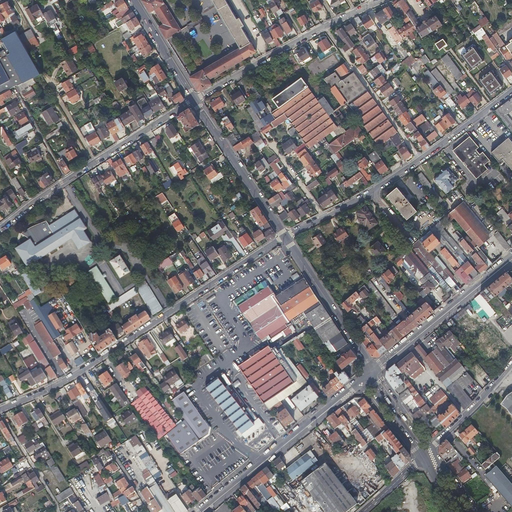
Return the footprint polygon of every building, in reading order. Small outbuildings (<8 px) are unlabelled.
[(127,7),(124,2),(122,0),(117,0),(113,3),(118,11),(125,7),(127,7)] [(161,0),(142,0),(149,12),(154,9),(164,24),(159,27),(166,39),(180,30),(161,0)] [(212,0),(240,48),(190,77),(197,89),(201,90),(212,84),(209,79),(256,52),(241,27),(243,26),(239,18),(237,19),(225,0),(212,0)] [(279,9),(278,8),(277,6),(280,4),(277,0),(270,0),(272,2),(268,5),(276,17),(278,16),(275,11),(279,9)] [(322,8),(318,0),(317,0),(315,0),(316,1),(310,5),(314,12),(322,8)] [(411,23),(416,30),(422,38),(442,25),(435,16),(420,26),(403,0),(401,0),(400,1),(399,0),(395,0),(396,1),(393,3),(400,15),(404,12),(410,20),(411,23)] [(2,4),(6,11),(9,16),(13,13),(7,2),(2,4)] [(111,2),(100,8),(103,12),(113,5),(111,2)] [(38,5),(37,5),(27,10),(33,21),(37,19),(39,22),(45,19),(39,7),(38,6),(38,5)] [(388,7),(383,10),(388,18),(389,19),(394,16),(388,7)] [(57,17),(55,13),(53,9),(44,14),(48,22),(57,17)] [(388,18),(383,10),(375,15),(380,23),(388,18)] [(489,22),(485,16),(481,10),(479,10),(485,18),(479,22),(482,27),(489,22)] [(123,23),(135,16),(132,12),(120,19),(123,23)] [(406,23),(410,20),(404,12),(400,15),(406,23)] [(310,20),(308,17),(306,14),(304,15),(297,19),(301,26),(308,22),(308,21),(310,20)] [(13,23),(15,27),(20,24),(15,16),(10,18),(13,23)] [(135,16),(123,23),(132,36),(137,33),(134,27),(139,24),(135,16)] [(361,21),(363,25),(366,29),(374,24),(369,16),(361,21)] [(99,36),(102,34),(104,33),(95,17),(90,20),(99,36)] [(287,33),(290,32),(292,31),(284,17),(280,20),(287,33)] [(360,27),(363,25),(361,21),(358,17),(354,18),(360,27)] [(199,18),(188,24),(190,27),(201,21),(199,18)] [(495,30),(497,32),(498,35),(511,25),(511,18),(495,30)] [(402,39),(416,30),(411,23),(400,30),(396,24),(393,26),(394,27),(402,39)] [(342,28),(343,30),(345,33),(346,32),(348,35),(349,34),(351,36),(356,32),(351,24),(345,28),(344,26),(342,28)] [(270,31),(270,30),(269,31),(270,32),(272,34),(270,35),(273,40),(277,47),(280,45),(276,38),(283,34),(279,26),(270,31)] [(402,40),(402,39),(394,27),(388,30),(397,44),(402,40)] [(18,36),(22,43),(34,36),(30,29),(18,36)] [(342,40),(345,39),(347,37),(341,29),(336,32),(340,37),(342,40)] [(6,36),(4,38),(1,39),(3,42),(4,41),(7,47),(10,53),(7,54),(0,58),(0,94),(16,86),(17,86),(32,78),(40,74),(27,51),(22,43),(18,36),(15,31),(6,36)] [(270,35),(268,31),(267,32),(267,33),(263,35),(268,43),(273,40),(270,35)] [(510,58),(511,56),(511,54),(505,45),(498,35),(497,32),(492,35),(493,36),(490,38),(497,49),(500,47),(501,48),(500,49),(506,58),(509,57),(510,58)] [(493,60),(491,57),(474,33),(469,37),(505,90),(511,86),(505,78),(500,71),(493,60)] [(132,40),(136,46),(145,40),(142,36),(141,37),(140,35),(132,40)] [(34,36),(22,43),(27,51),(39,44),(34,36)] [(371,36),(363,41),(364,43),(367,48),(375,43),(371,36)] [(323,52),(327,49),(331,47),(326,38),(317,44),(323,52)] [(445,38),(436,42),(440,50),(448,45),(445,38)] [(145,40),(136,46),(138,49),(139,50),(148,45),(145,40)] [(1,43),(7,54),(10,53),(7,47),(4,41),(3,42),(1,43)] [(352,42),(350,44),(348,45),(347,44),(345,45),(341,46),(345,52),(354,46),(352,42)] [(77,44),(68,50),(72,56),(81,50),(77,44)] [(92,44),(87,47),(91,54),(96,51),(92,44)] [(448,51),(449,52),(457,46),(456,44),(448,51)] [(148,45),(139,50),(143,56),(151,51),(148,45)] [(449,52),(451,55),(453,57),(462,50),(458,45),(457,46),(449,52)] [(472,70),(485,60),(475,46),(461,56),(472,70)] [(353,51),(357,56),(362,52),(359,47),(353,51)] [(310,57),(307,52),(304,48),(294,55),(299,63),(310,57)] [(362,52),(357,56),(357,57),(356,58),(358,62),(360,61),(362,64),(368,60),(362,52)] [(381,64),(383,62),(385,61),(379,52),(375,55),(381,64)] [(412,54),(401,63),(406,69),(417,60),(412,54)] [(460,78),(463,75),(448,54),(442,59),(457,80),(460,78)] [(424,64),(427,63),(430,61),(425,56),(419,59),(424,64)] [(69,57),(60,63),(61,64),(63,67),(67,75),(76,70),(69,57)] [(153,73),(155,76),(159,82),(165,78),(156,63),(147,68),(151,74),(153,73)] [(334,70),(335,72),(339,78),(349,73),(343,64),(334,70)] [(376,79),(382,75),(383,75),(377,66),(370,71),(376,79)] [(506,66),(500,71),(505,78),(511,74),(506,66)] [(430,73),(440,86),(445,92),(446,93),(452,89),(436,68),(430,73)] [(147,77),(143,70),(139,72),(138,73),(144,82),(148,79),(149,80),(151,78),(155,76),(153,73),(151,74),(147,77)] [(390,138),(395,134),(397,133),(353,71),(349,73),(339,78),(335,72),(324,80),(331,89),(330,89),(337,99),(342,106),(333,112),(328,105),(322,96),(316,99),(301,79),(289,88),(288,86),(284,89),(285,91),(273,100),(278,107),(275,108),(273,110),(267,102),(265,104),(275,119),(284,113),(287,118),(295,129),(297,132),(301,138),(304,143),(310,152),(325,141),(322,137),(332,130),(337,138),(328,144),(329,146),(334,153),(336,152),(348,143),(355,138),(362,133),(356,125),(345,132),(340,124),(355,114),(383,153),(390,148),(385,142),(390,138)] [(434,91),(440,86),(430,73),(428,71),(425,74),(435,87),(432,88),(433,90),(434,91)] [(387,81),(382,75),(376,79),(375,80),(380,87),(387,81)] [(271,122),(275,119),(265,104),(254,86),(253,86),(246,76),(242,78),(243,81),(245,82),(249,89),(248,89),(254,98),(248,102),(263,127),(271,122)] [(35,84),(32,78),(17,86),(25,99),(35,94),(30,86),(35,84)] [(71,83),(72,82),(73,82),(71,79),(61,84),(66,93),(74,88),(71,83)] [(116,81),(115,81),(115,82),(115,83),(114,83),(119,92),(128,87),(123,79),(116,82),(116,81)] [(167,83),(162,86),(167,94),(172,91),(167,83)] [(380,89),(383,93),(386,97),(394,91),(388,83),(380,89)] [(165,96),(167,94),(162,86),(158,88),(156,85),(154,87),(162,101),(166,98),(165,96)] [(440,86),(434,91),(438,96),(445,92),(440,86)] [(67,94),(69,98),(71,102),(79,97),(75,89),(67,94)] [(0,101),(7,97),(9,101),(11,104),(15,101),(12,95),(10,90),(0,95),(0,101)] [(236,104),(240,101),(244,99),(239,91),(231,97),(236,104)] [(100,95),(101,96),(102,98),(100,99),(99,97),(93,101),(95,105),(107,98),(104,92),(100,95)] [(179,93),(175,95),(172,97),(175,103),(179,101),(180,103),(183,101),(183,100),(179,93)] [(469,98),(472,102),(475,105),(481,100),(476,93),(474,94),(472,96),(470,97),(469,98)] [(388,101),(393,107),(400,102),(401,101),(396,95),(388,101)] [(455,98),(456,99),(456,100),(456,101),(461,108),(465,105),(470,101),(468,99),(465,95),(460,99),(457,96),(455,98)] [(453,111),(458,108),(451,96),(446,99),(453,111)] [(154,100),(160,109),(164,106),(158,97),(154,100)] [(210,103),(213,107),(216,111),(225,105),(219,97),(210,103)] [(511,121),(506,114),(511,109),(511,97),(495,111),(511,131),(511,121)] [(153,113),(151,109),(149,106),(145,99),(137,103),(146,118),(150,116),(149,115),(153,113)] [(337,99),(328,105),(333,112),(342,106),(337,99)] [(154,112),(160,109),(154,100),(152,101),(149,103),(154,112)] [(7,107),(9,111),(11,115),(20,111),(15,102),(7,107)] [(260,129),(263,127),(248,102),(246,103),(249,108),(244,111),(252,123),(255,121),(260,129)] [(393,107),(400,116),(405,112),(407,111),(400,102),(393,107)] [(129,108),(130,110),(135,119),(140,128),(143,126),(140,120),(143,118),(135,104),(129,108)] [(57,121),(49,107),(41,112),(49,125),(57,121)] [(50,107),(49,107),(57,121),(58,120),(50,107)] [(184,128),(182,130),(184,133),(186,131),(186,132),(199,124),(189,109),(177,116),(179,120),(181,119),(186,127),(184,128)] [(119,117),(119,118),(124,126),(135,119),(130,110),(119,117)] [(405,112),(400,116),(399,117),(404,125),(411,120),(407,114),(405,112)] [(16,116),(17,118),(18,119),(16,120),(18,123),(20,122),(21,125),(25,122),(28,121),(23,113),(16,116)] [(284,113),(275,119),(271,122),(261,129),(264,134),(287,118),(284,113)] [(449,113),(445,116),(442,118),(443,120),(448,127),(455,121),(449,113)] [(421,114),(411,122),(415,127),(425,119),(421,114)] [(441,132),(444,130),(447,127),(442,120),(443,120),(442,118),(439,115),(434,119),(436,121),(434,123),(441,132)] [(227,116),(225,117),(222,118),(229,129),(234,126),(227,116)] [(124,126),(119,118),(109,123),(107,119),(104,121),(116,143),(119,141),(115,133),(124,127),(124,126)] [(427,121),(417,129),(418,131),(421,134),(428,129),(431,127),(427,121)] [(90,122),(87,124),(84,126),(89,135),(95,131),(90,122)] [(413,134),(414,134),(418,131),(417,129),(415,127),(411,122),(406,125),(411,132),(413,134)] [(15,132),(16,134),(17,136),(33,127),(30,123),(27,125),(22,127),(15,132)] [(168,130),(167,131),(166,132),(170,138),(178,133),(172,124),(167,128),(168,130)] [(8,146),(10,145),(11,144),(10,142),(1,126),(0,126),(0,134),(1,134),(8,146)] [(98,130),(96,132),(100,140),(109,135),(104,126),(98,129),(98,130)] [(63,132),(60,127),(54,131),(57,136),(63,132)] [(289,138),(297,132),(295,129),(287,135),(289,138)] [(414,134),(420,142),(424,139),(421,134),(418,131),(414,134)] [(432,134),(431,134),(427,137),(430,141),(438,135),(435,131),(432,134)] [(100,140),(96,132),(86,138),(87,140),(85,141),(89,148),(101,141),(100,140)] [(233,146),(239,142),(233,133),(226,137),(233,146)] [(178,134),(170,139),(173,143),(181,138),(178,134)] [(360,141),(361,141),(361,140),(367,148),(370,146),(364,138),(365,137),(362,134),(358,137),(360,141)] [(399,139),(395,134),(390,138),(396,147),(399,145),(398,145),(401,143),(398,139),(399,139)] [(255,136),(250,138),(252,140),(253,139),(257,146),(263,142),(259,135),(256,137),(255,136)] [(249,136),(239,142),(233,146),(236,151),(242,147),(243,148),(253,142),(252,140),(250,138),(250,137),(249,136)] [(453,150),(464,164),(475,178),(487,169),(484,164),(490,159),(470,136),(453,150)] [(158,143),(155,137),(149,141),(153,147),(159,143),(158,143)] [(357,140),(355,138),(348,143),(351,147),(357,143),(355,141),(357,140)] [(511,141),(509,138),(501,144),(491,152),(499,162),(503,159),(511,169),(511,141)] [(424,139),(420,142),(419,143),(422,147),(421,147),(420,147),(423,151),(430,146),(424,139)] [(296,148),(293,144),(290,140),(282,146),(288,154),(296,148)] [(133,153),(138,161),(144,158),(139,149),(140,149),(136,142),(133,144),(137,150),(133,153)] [(403,142),(399,145),(396,147),(398,151),(404,158),(405,159),(410,155),(405,147),(407,146),(403,142)] [(149,144),(145,146),(142,148),(147,156),(154,152),(149,144)] [(202,165),(204,164),(206,162),(203,158),(207,155),(200,144),(192,150),(202,165)] [(20,156),(21,155),(23,154),(18,145),(15,147),(20,156)] [(341,159),(336,152),(334,153),(329,146),(327,148),(337,162),(335,163),(342,172),(345,169),(339,161),(341,159)] [(35,148),(32,149),(30,150),(32,152),(26,155),(31,163),(40,157),(35,148)] [(5,159),(12,155),(16,153),(15,150),(5,156),(4,155),(2,156),(4,160),(5,159)] [(61,156),(62,158),(65,162),(76,155),(73,150),(65,154),(61,156)] [(374,150),(371,152),(367,155),(381,173),(388,168),(374,150)] [(305,167),(313,161),(305,151),(297,156),(305,167)] [(398,162),(404,158),(398,151),(393,155),(398,162)] [(130,165),(138,161),(133,153),(122,160),(125,166),(129,163),(130,165)] [(14,158),(12,155),(5,159),(10,168),(20,162),(18,158),(12,161),(11,160),(14,158)] [(361,162),(359,164),(356,165),(366,177),(368,176),(362,168),(369,163),(365,157),(363,158),(360,160),(361,162)] [(65,162),(62,158),(60,159),(62,162),(59,163),(65,173),(70,170),(65,162)] [(126,167),(125,166),(122,160),(121,158),(114,163),(110,158),(108,160),(114,170),(116,168),(118,172),(126,167)] [(270,166),(269,164),(267,161),(265,158),(256,164),(261,172),(270,166)] [(277,176),(281,173),(275,165),(280,161),(278,158),(276,160),(269,164),(270,166),(275,172),(277,176)] [(321,172),(313,161),(305,167),(311,176),(312,175),(314,177),(316,176),(315,173),(316,172),(317,175),(321,172)] [(187,173),(184,168),(182,169),(178,162),(169,168),(174,175),(177,173),(181,179),(183,178),(182,175),(187,173)] [(211,166),(209,162),(201,168),(203,171),(211,166)] [(146,166),(142,168),(148,177),(151,175),(146,166)] [(209,180),(213,177),(217,174),(211,166),(203,171),(209,180)] [(455,186),(453,184),(452,182),(453,181),(455,182),(459,179),(449,167),(436,178),(447,193),(455,186)] [(101,175),(104,180),(107,185),(116,179),(110,170),(101,175)] [(331,182),(333,181),(335,180),(333,178),(338,174),(335,170),(326,175),(331,182)] [(281,184),(277,178),(276,179),(269,184),(277,194),(282,191),(284,189),(285,189),(292,184),(288,180),(287,180),(282,172),(281,173),(277,176),(279,177),(282,183),(281,184)] [(343,183),(341,184),(339,186),(344,192),(347,190),(346,188),(362,176),(360,172),(346,182),(346,181),(343,183)] [(46,173),(43,175),(40,178),(41,179),(38,182),(42,188),(52,181),(46,173)] [(427,181),(427,179),(427,177),(423,176),(422,173),(419,174),(417,176),(429,192),(432,189),(431,183),(427,181)] [(100,174),(91,179),(97,189),(101,186),(99,183),(104,180),(101,175),(100,174)] [(368,176),(366,177),(371,184),(375,181),(370,174),(368,176)] [(171,178),(163,183),(167,189),(175,184),(171,178)] [(97,189),(91,179),(83,184),(95,204),(99,201),(95,194),(99,192),(97,189)] [(315,184),(318,182),(316,179),(307,186),(310,189),(315,185),(315,184)] [(285,195),(289,202),(290,203),(295,200),(289,192),(296,187),(293,183),(292,184),(285,189),(284,189),(287,194),(285,195)] [(410,200),(409,199),(408,197),(406,199),(397,187),(386,196),(406,220),(417,211),(408,202),(410,200)] [(16,197),(11,189),(6,192),(7,193),(11,199),(16,197)] [(27,190),(24,192),(25,195),(28,200),(32,198),(27,190)] [(326,191),(325,192),(332,202),(337,198),(331,190),(327,192),(326,191)] [(283,193),(282,191),(277,194),(268,200),(271,204),(283,196),(285,199),(282,200),(284,204),(283,205),(284,206),(289,202),(285,195),(283,193)] [(163,192),(161,193),(159,195),(164,202),(168,200),(163,192)] [(332,202),(325,192),(324,193),(325,194),(318,199),(324,208),(332,202)] [(7,193),(5,194),(4,195),(5,196),(3,198),(3,199),(0,200),(0,206),(2,210),(6,207),(6,208),(12,204),(10,200),(11,199),(7,193)] [(434,212),(441,206),(437,201),(434,198),(427,203),(434,212)] [(492,200),(497,207),(499,210),(502,214),(504,215),(506,214),(494,198),(492,200)] [(297,207),(304,202),(302,199),(295,204),(296,205),(293,207),(294,209),(297,207)] [(306,200),(304,202),(297,207),(299,209),(297,210),(302,216),(310,210),(306,204),(308,202),(306,200)] [(260,226),(264,224),(267,222),(257,206),(250,211),(260,226)] [(359,216),(358,217),(357,218),(363,227),(365,226),(368,230),(377,224),(366,206),(357,212),(359,216)] [(478,247),(483,243),(488,239),(460,206),(450,214),(478,247)] [(441,207),(438,210),(434,213),(433,217),(436,221),(445,213),(441,207)] [(30,239),(16,248),(27,266),(73,237),(80,248),(91,242),(83,230),(87,228),(87,227),(86,225),(86,226),(81,218),(80,218),(75,210),(74,209),(49,226),(46,221),(38,224),(34,226),(28,229),(24,232),(22,233),(29,238),(30,239)] [(295,210),(292,212),(289,214),(294,221),(300,217),(295,210)] [(507,215),(506,214),(504,215),(502,214),(499,210),(496,213),(504,224),(505,223),(510,219),(507,215)] [(285,211),(278,216),(282,221),(289,217),(285,211)] [(168,217),(178,231),(184,227),(178,219),(177,220),(177,219),(176,219),(173,214),(168,217)] [(445,217),(438,223),(443,230),(451,224),(445,217)] [(238,219),(234,222),(237,227),(242,224),(238,219)] [(212,240),(214,238),(216,237),(217,238),(220,235),(219,234),(227,228),(222,221),(206,232),(212,240)] [(443,230),(438,223),(429,230),(439,242),(444,248),(457,263),(461,267),(472,280),(478,274),(463,256),(464,255),(443,230)] [(261,233),(264,237),(268,242),(274,237),(274,234),(268,224),(263,227),(266,232),(264,233),(263,232),(261,233)] [(335,233),(341,241),(349,236),(343,227),(339,229),(340,230),(337,232),(335,233)] [(259,229),(256,232),(252,234),(258,242),(264,237),(261,233),(259,229)] [(429,230),(418,240),(428,252),(432,249),(439,242),(429,230)] [(247,233),(242,236),(238,239),(244,248),(253,242),(247,233)] [(338,243),(341,241),(335,233),(333,234),(338,243)] [(315,245),(316,247),(317,249),(326,243),(320,234),(312,239),(314,242),(316,245),(315,245)] [(463,239),(462,241),(460,242),(470,255),(471,254),(471,253),(472,251),(474,254),(471,256),(478,264),(475,267),(480,273),(487,267),(476,254),(467,243),(463,239)] [(428,252),(418,240),(410,246),(413,250),(417,250),(450,289),(456,284),(451,278),(433,258),(428,252)] [(471,240),(467,243),(476,254),(478,252),(474,248),(476,246),(471,240)] [(377,259),(382,255),(386,252),(377,242),(369,248),(377,259)] [(224,245),(216,250),(219,255),(223,262),(232,256),(227,249),(227,247),(225,245),(224,245)] [(216,250),(214,248),(213,246),(211,247),(211,246),(209,247),(210,248),(204,252),(210,260),(219,255),(216,250)] [(478,252),(476,254),(487,267),(491,264),(476,246),(474,248),(478,252)] [(396,266),(398,265),(400,263),(408,272),(410,270),(421,283),(432,275),(408,248),(392,262),(396,266)] [(456,265),(457,263),(444,248),(441,251),(454,266),(456,265)] [(437,255),(432,249),(428,252),(433,258),(436,256),(437,255)] [(170,260),(180,253),(179,251),(168,257),(170,260)] [(110,261),(121,277),(131,271),(120,254),(110,261)] [(193,268),(190,263),(187,258),(185,255),(182,257),(191,269),(193,268)] [(0,259),(0,266),(2,269),(11,264),(6,256),(0,259)] [(453,276),(436,256),(433,258),(451,278),(453,276)] [(160,271),(172,263),(170,260),(168,257),(156,266),(160,271)] [(211,270),(209,266),(206,262),(200,266),(205,274),(211,270)] [(388,282),(388,283),(389,283),(392,280),(392,279),(399,273),(393,266),(382,275),(381,274),(379,276),(384,281),(386,284),(388,282)] [(95,267),(87,272),(107,304),(116,298),(95,267)] [(466,284),(472,280),(461,267),(459,269),(458,269),(457,269),(455,271),(466,284)] [(197,279),(200,277),(203,275),(199,269),(193,273),(197,279)] [(29,270),(21,275),(35,296),(43,291),(29,270)] [(194,282),(191,278),(189,274),(182,278),(181,276),(180,277),(186,287),(194,282)] [(432,275),(421,283),(422,285),(433,276),(432,275)] [(233,299),(240,309),(260,340),(269,335),(271,338),(279,333),(281,338),(291,332),(285,324),(287,323),(290,329),(299,323),(295,317),(304,312),(306,315),(304,317),(306,320),(308,319),(332,354),(348,343),(340,331),(339,331),(303,276),(275,294),(264,278),(233,299)] [(422,289),(425,293),(434,286),(435,287),(439,284),(433,276),(422,285),(421,286),(422,287),(423,288),(422,289)] [(183,289),(179,283),(175,277),(168,281),(176,293),(179,291),(179,293),(182,291),(181,290),(183,289)] [(152,315),(163,309),(146,280),(136,286),(152,315)] [(432,302),(425,293),(422,289),(421,288),(414,280),(410,283),(426,302),(434,311),(437,308),(432,302)] [(392,291),(386,284),(384,281),(381,283),(389,293),(392,291)] [(357,292),(360,296),(362,299),(370,292),(364,285),(357,292)] [(107,305),(111,310),(111,311),(138,294),(134,288),(107,305)] [(396,296),(400,301),(403,299),(403,295),(398,289),(394,293),(396,296)] [(450,297),(448,294),(445,291),(441,295),(446,301),(450,297)] [(25,298),(31,294),(30,292),(17,299),(18,302),(25,298)] [(357,299),(360,296),(357,292),(341,304),(348,312),(352,308),(356,304),(355,303),(354,301),(357,299)] [(40,308),(31,294),(25,298),(41,323),(48,334),(51,338),(52,341),(58,338),(60,336),(56,330),(62,326),(48,304),(47,303),(40,308)] [(404,305),(400,301),(396,296),(394,298),(401,307),(404,305)] [(377,301),(388,315),(393,321),(397,317),(395,315),(381,298),(377,301)] [(436,299),(432,302),(437,308),(441,305),(436,299)] [(51,302),(48,304),(62,326),(64,325),(54,308),(55,307),(51,302)] [(419,323),(434,311),(426,302),(420,307),(418,307),(418,309),(411,314),(419,323)] [(145,312),(141,314),(137,317),(136,315),(127,321),(128,322),(122,326),(120,327),(125,335),(149,319),(145,312)] [(404,335),(419,323),(411,314),(409,312),(407,314),(409,316),(397,326),(404,335)] [(396,341),(404,335),(397,326),(393,321),(388,315),(386,318),(392,326),(389,328),(391,331),(389,332),(396,341)] [(357,318),(363,326),(366,324),(360,316),(357,318)] [(376,316),(366,324),(369,327),(376,322),(377,323),(380,321),(376,316)] [(180,323),(176,326),(181,334),(189,329),(184,320),(180,323)] [(53,358),(60,353),(52,341),(51,338),(48,334),(41,323),(34,328),(53,358)] [(108,329),(108,330),(113,337),(120,332),(115,324),(108,329)] [(380,354),(387,349),(373,332),(369,327),(366,324),(363,326),(360,329),(366,337),(369,335),(376,344),(373,346),(380,354)] [(506,339),(505,340),(511,346),(511,324),(502,334),(506,339)] [(22,333),(19,329),(16,325),(10,329),(15,338),(22,333)] [(67,334),(66,335),(64,336),(67,342),(81,333),(77,325),(66,332),(67,334)] [(66,332),(62,326),(56,330),(60,336),(62,334),(63,334),(64,333),(66,332)] [(387,349),(396,341),(389,332),(386,328),(383,331),(386,335),(383,337),(381,335),(382,335),(377,328),(373,332),(387,349)] [(113,337),(108,330),(104,332),(105,334),(102,336),(102,337),(99,339),(97,339),(94,334),(90,336),(89,335),(86,337),(91,345),(94,343),(96,346),(93,348),(96,354),(115,341),(113,337)] [(450,330),(445,334),(451,342),(456,338),(450,330)] [(169,331),(164,334),(158,338),(164,345),(174,338),(169,331)] [(24,338),(28,345),(34,341),(29,334),(24,338)] [(445,334),(440,339),(447,346),(451,342),(445,334)] [(295,343),(294,343),(294,344),(296,347),(300,344),(302,347),(304,347),(297,338),(293,340),(295,343)] [(436,374),(447,388),(467,371),(466,369),(464,367),(447,346),(440,339),(440,338),(435,342),(438,346),(433,351),(439,358),(445,367),(441,371),(436,374)] [(138,342),(139,343),(137,345),(138,347),(137,348),(139,351),(141,350),(147,359),(154,354),(145,340),(143,341),(142,339),(138,342)] [(28,345),(36,358),(44,370),(45,370),(51,379),(56,376),(34,341),(28,345)] [(72,342),(64,347),(70,356),(77,352),(72,342)] [(0,349),(0,350),(3,355),(14,348),(10,343),(0,349)] [(377,357),(380,354),(373,346),(371,343),(370,345),(370,346),(366,349),(371,356),(377,357)] [(456,343),(454,344),(458,349),(464,357),(466,355),(456,343)] [(434,362),(419,344),(414,348),(436,374),(441,371),(434,362)] [(276,345),(273,347),(271,348),(268,345),(261,350),(249,357),(238,364),(263,402),(264,402),(296,381),(297,378),(279,350),(276,345)] [(183,361),(185,359),(187,358),(179,346),(175,349),(183,361)] [(299,370),(281,348),(279,350),(297,378),(296,381),(264,402),(269,409),(280,400),(307,381),(304,377),(299,370)] [(342,356),(337,361),(343,369),(357,357),(351,349),(346,354),(345,353),(341,355),(342,356)] [(423,366),(411,351),(408,354),(407,353),(395,363),(395,364),(401,372),(402,373),(405,370),(410,376),(423,366)] [(146,367),(141,361),(137,354),(130,358),(140,371),(146,367)] [(199,358),(202,364),(210,360),(207,354),(199,358)] [(322,354),(318,357),(324,369),(328,367),(322,354)] [(77,367),(81,365),(84,363),(80,357),(73,361),(77,367)] [(327,363),(336,375),(343,384),(350,379),(343,369),(337,361),(334,358),(332,359),(341,372),(340,374),(334,366),(333,367),(328,362),(327,363)] [(439,358),(434,362),(441,371),(445,367),(439,358)] [(32,386),(36,384),(31,375),(30,373),(29,372),(28,369),(23,362),(21,359),(19,361),(24,368),(24,367),(27,372),(26,373),(25,372),(24,372),(23,372),(20,374),(21,376),(18,377),(21,382),(27,378),(32,386)] [(27,360),(23,362),(28,369),(32,367),(27,360)] [(60,371),(62,370),(64,368),(59,360),(54,363),(60,371)] [(122,377),(126,374),(130,372),(129,371),(128,369),(127,368),(125,364),(124,363),(116,368),(122,377)] [(401,372),(395,364),(395,363),(386,370),(385,376),(398,394),(405,389),(402,384),(404,382),(398,375),(397,376),(396,374),(397,373),(399,373),(401,372)] [(484,369),(480,365),(474,369),(478,374),(484,369)] [(304,377),(306,375),(308,374),(302,367),(299,370),(304,377)] [(416,382),(422,377),(428,372),(424,367),(413,377),(416,382)] [(36,384),(37,384),(47,378),(41,369),(38,371),(37,369),(33,371),(34,373),(31,375),(36,384)] [(165,381),(159,386),(169,397),(185,383),(174,370),(163,378),(165,381)] [(467,371),(447,388),(464,409),(472,401),(463,389),(474,379),(467,371)] [(112,380),(110,377),(107,373),(99,378),(105,386),(112,382),(113,381),(112,380)] [(492,379),(487,373),(480,380),(485,386),(492,379)] [(329,381),(330,382),(336,390),(343,384),(336,375),(329,381)] [(242,433),(248,429),(254,424),(242,408),(244,407),(242,405),(240,406),(239,405),(242,403),(230,388),(228,390),(222,382),(221,379),(220,380),(218,377),(206,385),(211,392),(242,433)] [(87,389),(92,386),(87,378),(82,381),(87,389)] [(413,392),(416,396),(419,394),(407,379),(404,381),(413,392)] [(4,380),(0,382),(0,384),(9,398),(13,395),(5,382),(6,382),(4,380)] [(336,390),(330,382),(322,389),(328,397),(336,390)] [(114,385),(113,386),(110,388),(121,404),(127,400),(116,383),(114,385)] [(90,397),(87,392),(84,387),(83,388),(80,384),(76,386),(84,400),(90,397)] [(310,384),(301,391),(292,398),(300,409),(318,396),(310,384)] [(131,404),(160,439),(176,426),(144,387),(136,393),(139,398),(131,404)] [(79,395),(76,392),(74,388),(68,392),(72,399),(75,398),(77,396),(79,395)] [(427,404),(430,408),(435,404),(424,389),(419,394),(427,404)] [(433,396),(437,402),(446,395),(441,389),(433,396)] [(180,455),(194,445),(208,435),(209,428),(183,392),(171,401),(184,420),(166,435),(180,455)] [(505,399),(503,403),(509,408),(511,412),(511,393),(511,395),(511,396),(509,398),(508,397),(505,399)] [(411,394),(406,397),(404,399),(402,400),(405,404),(414,398),(411,394)] [(421,408),(427,404),(419,394),(416,396),(415,397),(414,398),(421,408)] [(430,408),(431,409),(433,412),(434,413),(437,410),(435,409),(448,398),(446,395),(437,402),(435,404),(430,408)] [(354,399),(353,399),(366,415),(368,414),(371,412),(369,410),(370,409),(370,410),(372,409),(364,398),(358,398),(354,399)] [(107,426),(115,422),(103,399),(95,403),(107,426)] [(366,415),(353,399),(350,402),(359,414),(360,413),(363,418),(364,417),(366,415)] [(283,404),(282,402),(280,400),(269,409),(272,412),(283,404)] [(370,442),(375,438),(381,434),(366,415),(364,417),(367,421),(364,424),(361,426),(358,422),(356,423),(353,418),(359,414),(350,402),(340,408),(353,425),(367,444),(370,442)] [(79,403),(75,405),(77,410),(79,412),(83,409),(79,403)] [(442,423),(445,427),(460,413),(453,403),(449,406),(450,407),(446,410),(447,411),(444,413),(442,415),(441,413),(437,417),(442,423)] [(430,408),(427,404),(421,408),(413,414),(417,420),(431,409),(430,408)] [(283,406),(284,407),(285,409),(278,414),(286,425),(294,419),(284,405),(283,406)] [(39,408),(35,411),(31,413),(37,422),(43,418),(44,417),(39,408)] [(66,414),(70,419),(73,425),(78,421),(81,426),(86,434),(90,431),(79,412),(77,410),(76,411),(75,409),(66,414)] [(339,409),(334,414),(342,424),(348,432),(349,430),(346,426),(350,423),(339,409)] [(60,410),(52,415),(49,416),(54,424),(65,418),(60,410)] [(130,410),(128,411),(126,412),(127,413),(121,417),(127,426),(137,419),(130,410)] [(371,412),(368,414),(383,432),(388,428),(375,412),(373,410),(371,412)] [(28,421),(25,417),(22,412),(14,417),(19,427),(28,421)] [(367,421),(364,417),(363,418),(360,413),(359,414),(353,418),(356,423),(358,422),(361,426),(364,424),(367,421)] [(342,424),(334,414),(327,419),(335,430),(342,424)] [(368,414),(366,415),(381,434),(382,433),(383,432),(368,414)] [(0,426),(8,439),(9,438),(12,436),(0,417),(0,426)] [(442,423),(437,417),(432,421),(437,427),(442,423)] [(248,429),(242,433),(245,438),(264,423),(261,419),(254,424),(248,429)] [(281,434),(286,430),(277,420),(273,424),(281,434)] [(360,447),(361,449),(367,444),(353,425),(351,426),(351,427),(353,430),(352,431),(353,432),(352,434),(353,435),(355,434),(355,435),(356,436),(356,437),(356,439),(358,443),(360,442),(361,442),(362,444),(361,446),(360,447)] [(477,433),(471,426),(465,431),(471,438),(477,433)] [(383,432),(382,433),(381,434),(385,439),(386,440),(388,443),(389,442),(392,446),(391,447),(396,453),(397,454),(398,453),(399,454),(405,449),(404,448),(388,428),(383,432)] [(105,431),(99,435),(94,439),(99,448),(110,441),(105,431)] [(465,431),(460,436),(466,443),(470,440),(472,442),(474,441),(476,444),(478,443),(476,441),(478,440),(476,438),(473,440),(471,438),(465,431)] [(263,432),(252,442),(259,450),(274,437),(269,432),(265,435),(263,432)] [(345,442),(344,441),(338,434),(337,432),(329,438),(335,446),(341,441),(343,444),(345,442)] [(381,441),(385,439),(381,434),(375,438),(377,441),(381,445),(383,449),(385,447),(383,445),(383,444),(381,441)] [(22,445),(24,444),(27,442),(23,436),(18,439),(22,445)] [(135,451),(141,446),(134,436),(128,440),(135,451)] [(486,471),(455,436),(451,439),(448,441),(500,494),(511,484),(496,467),(493,464),(486,471)] [(400,471),(393,461),(386,466),(381,460),(382,459),(371,446),(374,443),(377,441),(375,438),(370,442),(367,444),(369,447),(371,449),(377,456),(393,478),(400,471)] [(393,461),(392,460),(392,459),(396,456),(395,454),(393,456),(388,449),(389,449),(385,444),(385,443),(384,442),(386,440),(385,439),(381,441),(383,444),(383,445),(385,447),(383,449),(381,445),(377,441),(374,443),(371,446),(382,459),(381,460),(386,466),(393,461)] [(142,476),(144,480),(152,476),(135,451),(128,440),(122,444),(143,475),(142,476)] [(345,442),(347,445),(349,448),(352,446),(348,440),(346,440),(344,441),(345,442)] [(398,455),(397,455),(397,454),(396,453),(391,447),(388,443),(386,440),(384,442),(385,443),(385,444),(389,449),(388,449),(393,456),(395,454),(396,456),(392,459),(392,460),(393,461),(400,471),(406,465),(399,456),(398,455)] [(452,447),(446,440),(440,446),(439,453),(442,457),(446,453),(447,454),(450,451),(450,450),(452,447)] [(34,450),(36,453),(45,447),(43,444),(40,445),(39,444),(38,445),(36,442),(34,443),(33,442),(32,443),(31,442),(26,445),(30,452),(34,450)] [(82,452),(79,448),(77,444),(69,449),(74,457),(82,452)] [(141,446),(135,451),(152,476),(158,471),(141,446)] [(45,447),(36,453),(33,455),(36,459),(40,456),(42,459),(48,455),(46,452),(47,452),(45,447)] [(371,461),(377,456),(371,449),(366,453),(365,452),(364,453),(371,461)] [(399,456),(406,465),(409,462),(410,456),(405,449),(399,454),(398,454),(398,455),(399,456)] [(454,462),(458,459),(461,457),(454,449),(449,454),(454,462)] [(287,470),(287,473),(293,480),(318,461),(310,452),(287,470)] [(487,458),(492,464),(501,456),(497,452),(492,456),(491,455),(487,458)] [(485,459),(484,460),(483,461),(485,462),(481,465),(485,470),(492,464),(487,458),(485,456),(483,457),(485,459)] [(184,473),(187,470),(180,460),(177,457),(174,460),(184,473)] [(51,458),(49,460),(46,461),(59,482),(64,479),(51,458)] [(102,468),(99,463),(96,458),(93,460),(92,459),(90,460),(97,471),(102,468)] [(286,466),(279,458),(273,463),(281,474),(283,476),(287,473),(287,470),(283,473),(281,470),(286,466)] [(11,464),(9,461),(8,459),(0,462),(0,465),(2,470),(11,464)] [(451,464),(449,466),(455,475),(458,474),(465,468),(463,466),(461,468),(458,463),(460,461),(458,459),(454,462),(451,464)] [(89,467),(88,464),(86,462),(81,465),(85,470),(89,467)] [(107,472),(109,471),(111,469),(113,472),(117,469),(113,462),(104,468),(107,472)] [(324,511),(346,511),(357,504),(326,463),(302,482),(324,511)] [(170,474),(175,471),(171,464),(166,468),(170,474)] [(85,470),(81,465),(76,468),(79,473),(85,470)] [(267,468),(262,472),(269,480),(270,479),(273,477),(267,468)] [(465,468),(458,474),(464,482),(471,477),(465,468)] [(28,472),(26,474),(34,487),(35,488),(37,493),(44,489),(42,485),(38,488),(35,483),(39,480),(34,472),(30,475),(28,472)] [(262,472),(256,476),(263,485),(269,480),(262,472)] [(35,488),(34,487),(26,474),(25,473),(15,480),(17,484),(23,480),(29,489),(26,490),(27,493),(35,488)] [(473,480),(464,486),(477,503),(492,491),(477,475),(474,477),(480,484),(482,483),(488,490),(483,494),(473,480)] [(144,480),(150,489),(157,484),(152,476),(144,480)] [(256,476),(251,481),(259,490),(261,488),(266,495),(269,493),(266,489),(263,485),(256,476)] [(123,488),(125,491),(130,488),(124,478),(116,483),(120,490),(123,488)] [(259,490),(251,481),(245,486),(250,491),(251,491),(259,501),(264,497),(259,490)] [(150,489),(149,489),(164,511),(187,511),(188,511),(173,491),(168,495),(166,497),(165,496),(161,490),(157,484),(150,489)] [(199,502),(207,496),(200,488),(197,490),(192,484),(189,487),(194,493),(192,494),(196,498),(199,502)] [(250,491),(245,486),(240,490),(244,495),(245,496),(247,495),(257,508),(259,507),(262,511),(264,511),(265,511),(250,491)] [(125,491),(121,494),(124,495),(129,502),(130,502),(128,499),(134,495),(132,493),(135,491),(132,487),(130,488),(125,491)] [(164,511),(149,489),(148,487),(140,492),(153,511),(164,511)] [(270,487),(266,489),(269,493),(273,498),(274,499),(277,496),(270,487)] [(59,502),(68,497),(73,493),(70,488),(55,497),(59,502)] [(188,504),(196,498),(192,494),(189,490),(182,496),(188,504)] [(73,493),(68,497),(72,504),(74,504),(79,511),(83,509),(73,493)] [(100,505),(105,502),(110,499),(106,494),(97,500),(100,505)] [(242,506),(243,508),(247,505),(252,511),(255,511),(256,511),(246,498),(244,499),(242,497),(237,501),(242,506)] [(277,504),(274,499),(273,498),(270,500),(268,502),(272,508),(275,511),(281,508),(277,504)] [(47,510),(54,507),(51,500),(44,503),(47,510)] [(120,502),(113,507),(115,510),(123,506),(120,502)]
